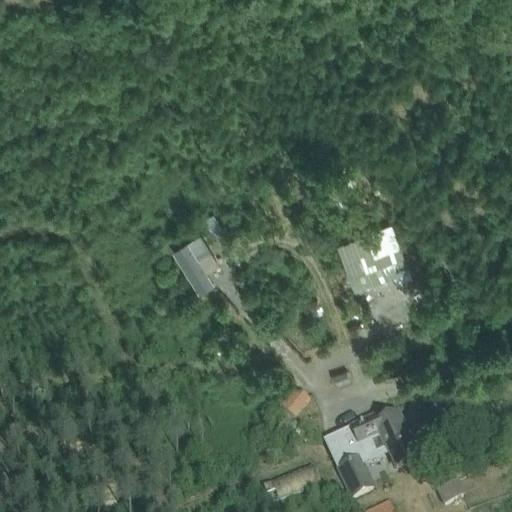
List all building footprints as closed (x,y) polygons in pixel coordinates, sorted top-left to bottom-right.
[(393,222),(385,225),(339,244),(357,288),(411,267),(393,222)] [(294,387),(278,404),(295,418),(310,401),(294,387)] [(421,458),(401,415),(380,425),(377,419),(351,431),(360,450),(385,438),(400,468),(421,458)] [(340,466),(353,490),(358,500),(378,489),(373,480),(361,457),(340,466)] [(395,511),(390,501),(367,511),(395,511)]
